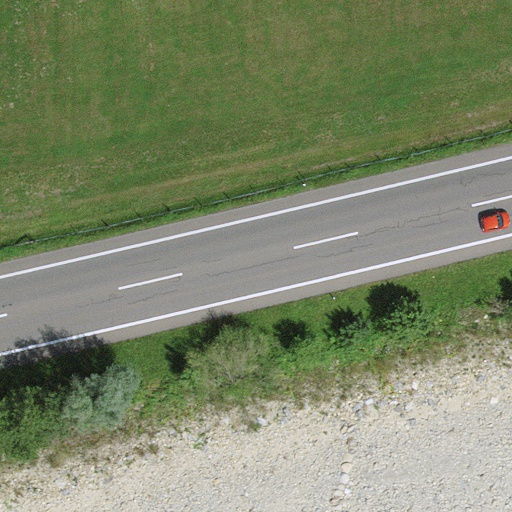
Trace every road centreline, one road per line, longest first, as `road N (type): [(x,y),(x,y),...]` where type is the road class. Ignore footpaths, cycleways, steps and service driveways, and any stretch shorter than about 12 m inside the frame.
road 1 (trunk): [(511,202),(0,318)]
road 2 (track): [(511,113),(0,228)]
